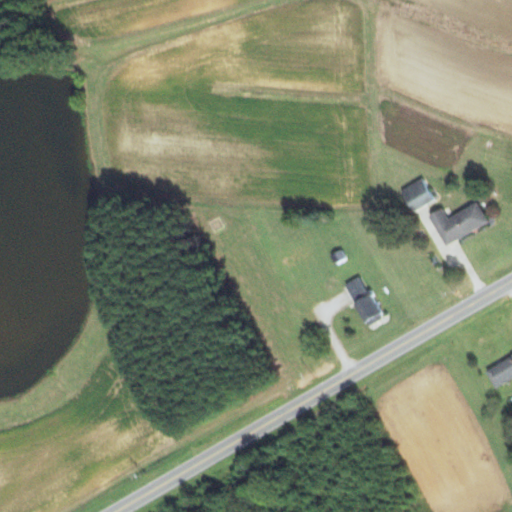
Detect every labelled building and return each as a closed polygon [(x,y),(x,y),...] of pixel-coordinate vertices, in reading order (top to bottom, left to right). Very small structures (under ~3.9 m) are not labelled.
[(399,190),(412,212),(434,199),(421,177),(399,190)] [(446,217),(441,207),(428,214),(443,244),(487,223),(477,202),(446,217)] [(270,257),(277,271),(302,258),(295,245),(270,257)] [(344,283),(365,327),(383,318),(369,289),(365,291),(359,276),(344,283)] [(492,385),(511,374),(511,354),(484,368),(492,385)]
